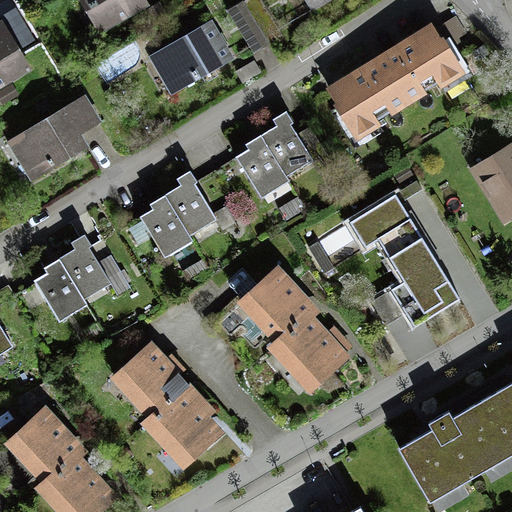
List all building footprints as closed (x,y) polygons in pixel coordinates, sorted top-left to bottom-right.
[(136,0),(79,0),(65,8),(87,46),(144,13),(136,0)] [(259,0),(248,0),(245,3),(255,17),(266,9),(259,0)] [(292,0),(307,24),(345,0),(292,0)] [(245,3),(231,11),(255,50),(269,42),(255,17),(245,3)] [(201,31),(138,70),(163,110),(226,71),(201,31)] [(426,34),(317,107),(350,156),(459,84),(426,34)] [(8,41),(0,45),(0,91),(28,77),(8,41)] [(83,91),(0,140),(0,142),(24,182),(107,132),(83,91)] [(247,146),(277,191),(310,168),(280,123),(247,146)] [(277,191),(247,146),(205,174),(235,219),(277,191)] [(511,177),(498,156),(457,183),(495,240),(511,228),(511,177)] [(188,250),(235,219),(205,174),(158,205),(188,250)] [(377,229),(408,278),(436,260),(394,195),(353,221),(364,237),(377,229)] [(158,271),(188,250),(158,205),(128,225),(158,271)] [(57,260),(88,306),(129,278),(99,232),(57,260)] [(88,306),(57,260),(31,277),(38,287),(19,298),(34,321),(52,310),(60,322),(88,306)] [(459,297),(436,260),(408,278),(372,301),(387,325),(423,302),(431,314),(459,297)] [(281,339),(309,314),(314,310),(277,268),(242,299),(281,339)] [(13,287),(0,295),(0,356),(40,331),(34,321),(19,298),(13,287)] [(274,346),(281,339),(242,299),(238,294),(212,319),(248,357),(267,339),(274,346)] [(309,314),(281,339),(274,346),(271,348),(308,390),(346,356),(309,314)] [(134,430),(179,395),(185,390),(149,345),(98,385),(134,430)] [(511,374),(468,399),(511,476),(511,374)] [(179,395),(134,430),(125,437),(164,486),(217,443),(179,395)] [(451,511),(511,478),(511,476),(468,399),(373,453),(406,511),(451,511)] [(47,481),(75,456),(81,451),(44,410),(10,441),(47,481)] [(47,481),(10,441),(6,436),(0,442),(0,482),(14,498),(33,480),(40,487),(47,481)] [(75,456),(47,481),(40,487),(63,511),(94,511),(111,497),(75,456)]
